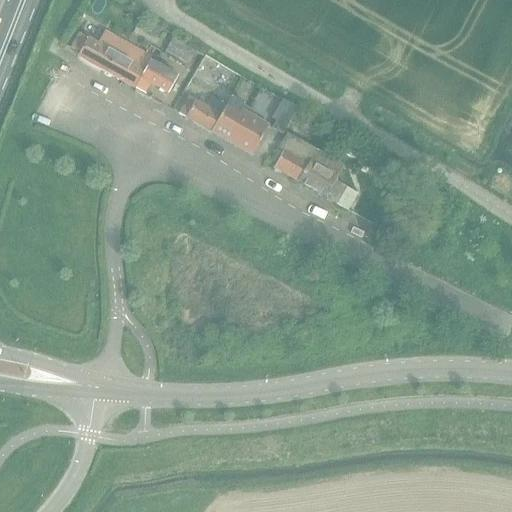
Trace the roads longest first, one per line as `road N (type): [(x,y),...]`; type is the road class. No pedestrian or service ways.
road 1 (secondary): [(511,373),(447,369),(185,396),(97,387)]
road 2 (unclassified): [(504,324),(143,146)]
road 3 (unclassified): [(143,146),(113,219),(118,307),(97,387)]
road 4 (unclassified): [(50,511),(80,468),(97,387)]
